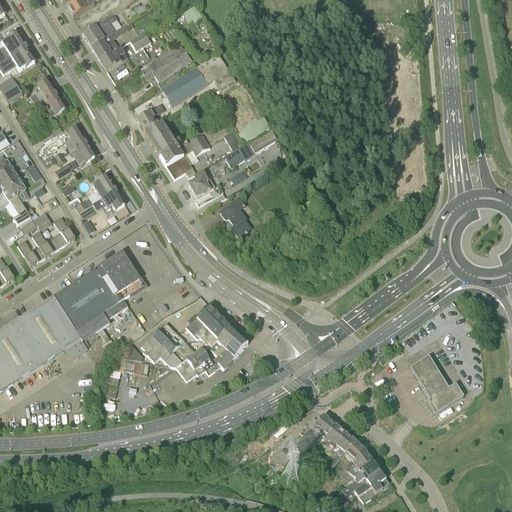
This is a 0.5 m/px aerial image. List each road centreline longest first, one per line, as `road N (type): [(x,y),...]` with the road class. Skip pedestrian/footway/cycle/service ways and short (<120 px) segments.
road 1 (primary): [(0,461),(171,444),(260,412),(327,372)]
road 2 (primary): [(306,358),(174,422),(0,445)]
road 3 (tertiary): [(23,0),(154,207)]
road 4 (tertiary): [(321,348),(212,263),(163,201)]
road 5 (tertiary): [(154,207),(198,267),(306,358)]
road 6 (secondary): [(490,192),(478,147),(465,0)]
road 7 (residential): [(92,249),(0,103)]
road 8 (secondary): [(442,0),(455,158)]
road 9 (residential): [(441,511),(411,465),(346,412)]
road 10 (primary): [(327,372),(434,296)]
